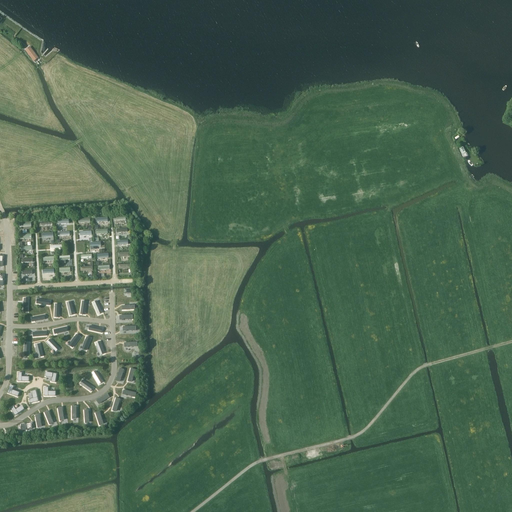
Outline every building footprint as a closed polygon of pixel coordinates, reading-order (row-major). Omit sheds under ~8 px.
[(26,51),(33,60),(37,57),(32,50),(31,50),(29,48),(26,50),(27,51),(26,51)] [(50,307),(51,300),(37,298),(36,304),(50,307)] [(88,301),(82,300),(80,314),(86,315),(88,301)] [(103,313),(97,300),(91,302),(97,316),(103,313)] [(71,301),(66,302),(69,316),(75,314),(71,301)] [(46,320),(45,314),(31,317),(32,323),(46,320)] [(102,334),(103,328),(90,325),(89,331),(102,334)] [(81,337),(76,334),(67,345),(72,349),(81,337)] [(92,338),(87,336),(81,349),(86,351),(92,338)] [(59,348),(51,339),(47,343),(55,352),(59,348)] [(105,354),(100,340),(94,343),(100,356),(105,354)] [(44,356),(40,343),(35,344),(38,357),(44,356)] [(124,369),(119,367),(115,380),(120,382),(124,369)] [(132,383),(136,369),(131,367),(127,381),(132,383)] [(98,384),(103,381),(95,368),(91,371),(98,384)] [(55,382),(57,373),(45,371),(45,375),(52,377),(51,381),(55,382)] [(29,381),(30,376),(21,376),(22,372),(18,372),(18,380),(29,381)] [(94,387),(83,378),(79,383),(91,392),(94,387)] [(17,396),(19,392),(12,389),(14,386),(10,385),(7,392),(17,396)] [(55,395),(55,391),(48,391),(48,387),(44,387),(44,395),(55,395)] [(136,397),(137,391),(124,388),(122,394),(136,397)] [(38,400),(35,390),(31,391),(33,398),(29,399),(30,402),(38,400)] [(110,397),(107,392),(96,398),(98,403),(110,397)] [(121,399),(116,397),(112,411),(117,412),(121,399)] [(24,409),(22,405),(16,409),(13,406),(10,408),(15,415),(24,409)] [(65,422),(62,406),(57,407),(60,423),(65,422)] [(56,425),(49,410),(45,411),(51,427),(56,425)] [(76,425),(80,411),(75,410),(71,423),(76,425)] [(104,425),(99,411),(94,413),(99,427),(104,425)] [(32,429),(31,422),(21,423),(22,431),(32,429)]
